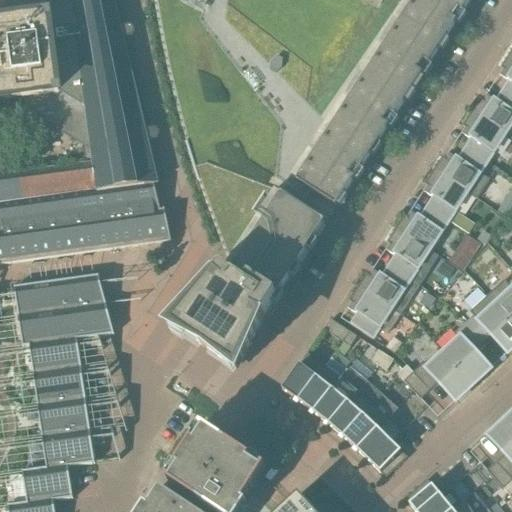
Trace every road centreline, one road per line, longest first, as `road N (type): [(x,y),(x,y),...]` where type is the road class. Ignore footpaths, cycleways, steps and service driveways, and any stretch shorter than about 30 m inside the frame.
road 1 (residential): [(251,401),(511,15)]
road 2 (residential): [(511,387),(374,510)]
road 3 (residential): [(160,352),(125,329),(187,255),(185,220)]
road 4 (residential): [(107,511),(130,473),(160,352)]
road 5 (residential): [(374,510),(251,401)]
